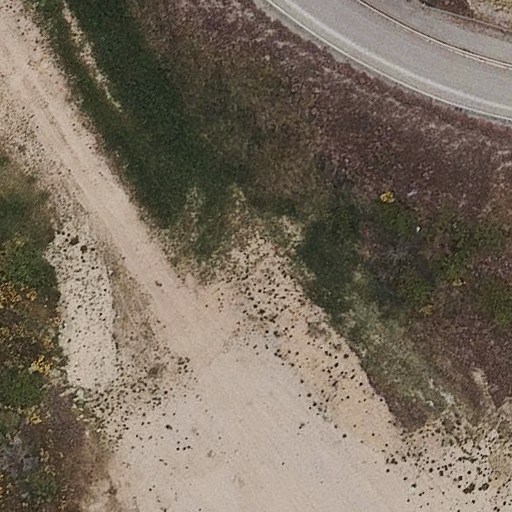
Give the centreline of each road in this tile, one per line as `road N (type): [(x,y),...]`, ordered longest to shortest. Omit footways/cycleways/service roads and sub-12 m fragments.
road 1 (track): [(0,56),(53,132),(102,238),(171,473),(192,511)]
road 2 (residential): [(511,85),(470,75),(368,28),(328,0)]
